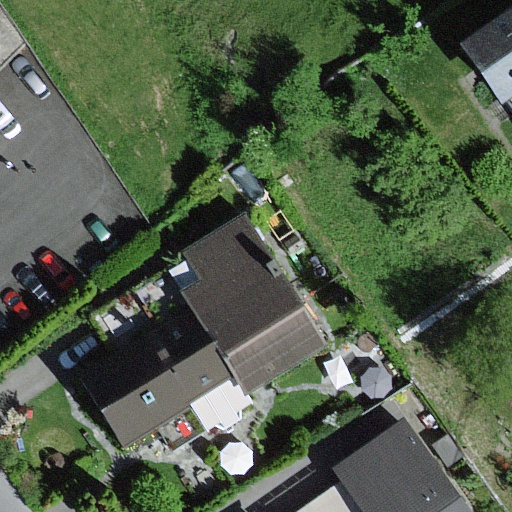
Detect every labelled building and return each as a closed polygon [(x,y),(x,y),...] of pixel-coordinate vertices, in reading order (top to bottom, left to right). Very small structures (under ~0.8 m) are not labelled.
[(511,10),(451,54),(494,115),(511,102),(511,10)] [(165,269),(182,297),(192,312),(235,383),(246,400),(328,350),(289,288),(247,219),(165,269)] [(83,320),(109,363),(192,312),(182,297),(165,269),(83,320)] [(235,383),(192,312),(109,363),(75,382),(117,453),(235,383)] [(457,511),(400,429),(330,477),(339,490),(354,511),(457,511)] [(354,511),(339,490),(302,511),(354,511)]
